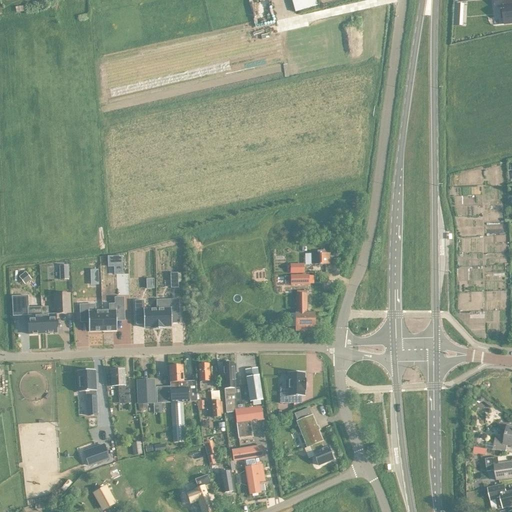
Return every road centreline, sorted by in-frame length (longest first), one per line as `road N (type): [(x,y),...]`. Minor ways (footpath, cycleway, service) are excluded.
road 1 (secondary): [(423,0),(400,137),(391,350)]
road 2 (secondary): [(435,351),(431,0)]
road 3 (unclassified): [(336,346),(0,356)]
road 4 (unclassified): [(341,314),(373,218),(401,0)]
road 5 (secondary): [(391,350),(409,511)]
road 6 (secondary): [(438,511),(435,351)]
